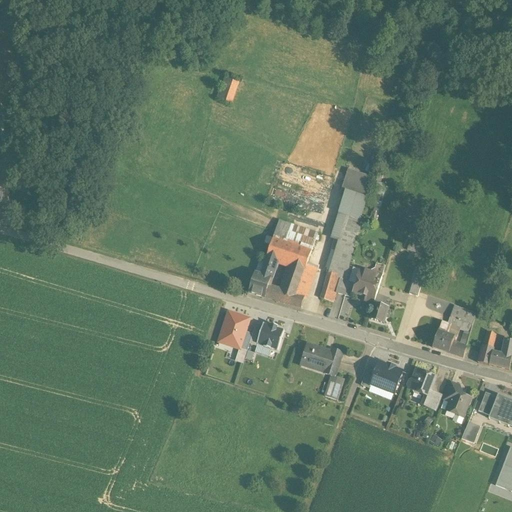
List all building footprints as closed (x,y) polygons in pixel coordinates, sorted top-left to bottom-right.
[(243,83),(228,77),(219,98),(235,104),(243,83)] [(368,190),(344,182),(340,193),(365,202),(368,190)] [(336,248),(321,300),(333,303),(336,294),(335,294),(339,279),(344,281),(363,220),(346,215),(335,247),(336,248)] [(279,221),(272,241),(310,254),(317,234),(279,221)] [(310,254),(272,241),(266,260),(276,263),(284,266),(289,267),(304,272),(307,264),(310,254)] [(261,277),(255,275),(249,294),(264,298),(268,287),(276,263),(266,260),(261,277)] [(304,272),(297,296),(303,298),(307,299),(317,267),(307,264),(304,272)] [(289,267),(282,291),(297,296),(304,272),(289,267)] [(382,275),(361,268),(356,285),(353,294),(354,294),(366,297),(364,301),(374,304),(382,275)] [(344,281),(339,279),(335,294),(336,294),(345,297),(349,282),(344,281)] [(422,284),(413,281),(409,294),(417,297),(422,284)] [(356,285),(349,282),(345,297),(352,299),(354,294),(353,294),(356,285)] [(297,296),(282,291),(268,287),(264,298),(301,310),(304,300),(303,300),(303,298),(297,296)] [(386,308),(374,304),(369,320),(384,325),(386,318),(389,318),(391,315),(388,314),(391,304),(388,303),(386,308)] [(461,309),(454,307),(450,318),(457,320),(461,309)] [(476,315),(461,309),(457,320),(472,326),(476,315)] [(249,320),(229,314),(220,344),(240,350),(245,332),(249,320)] [(450,318),(447,324),(451,325),(451,326),(465,331),(470,333),(472,326),(457,320),(450,318)] [(447,324),(442,322),(438,333),(447,336),(451,326),(451,325),(447,324)] [(270,349),(278,352),(284,332),(277,329),(278,327),(271,325),(270,327),(263,325),(262,330),(257,345),(264,347),(263,348),(270,350),(270,349)] [(252,335),(249,345),(257,347),(257,345),(262,330),(255,327),(252,335)] [(252,335),(245,332),(240,350),(247,352),(249,345),(252,335)] [(447,336),(438,333),(433,348),(449,354),(455,335),(450,334),(451,333),(448,332),(447,336)] [(463,337),(459,348),(457,347),(453,355),(463,359),(468,339),(463,337)] [(495,341),(486,338),(478,364),(487,366),(489,359),(495,341)] [(501,361),(489,359),(487,366),(509,371),(511,357),(511,343),(506,342),(501,361)] [(332,350),(331,353),(307,345),(300,364),(302,365),(302,363),(328,371),(326,375),(324,374),(324,375),(332,377),(335,378),(343,354),(332,350)] [(403,374),(379,365),(375,373),(369,390),(393,399),(403,374)] [(363,387),(369,390),(375,373),(369,371),(363,387)] [(428,376),(425,375),(424,373),(417,371),(413,382),(410,383),(409,385),(410,389),(410,390),(428,397),(430,391),(436,378),(429,375),(428,376)] [(335,378),(332,377),(325,397),(337,401),(343,380),(335,378)] [(451,384),(444,401),(450,403),(457,386),(451,384)] [(450,403),(447,413),(457,416),(458,414),(464,417),(471,400),(470,398),(467,397),(466,398),(462,396),(460,391),(461,389),(460,387),(457,386),(450,403)] [(442,396),(430,391),(428,397),(424,407),(436,412),(442,396)] [(490,417),(497,398),(486,394),(478,412),(490,417)] [(511,401),(498,396),(497,398),(490,417),(511,425),(511,401)] [(480,428),(469,424),(462,441),(474,445),(480,428)] [(511,448),(510,448),(496,487),(511,492),(511,448)]
